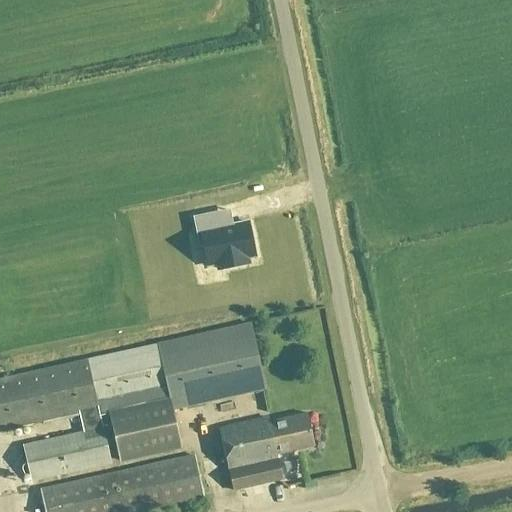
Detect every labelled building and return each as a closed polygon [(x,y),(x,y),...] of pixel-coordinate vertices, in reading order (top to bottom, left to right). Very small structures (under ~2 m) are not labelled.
[(226,223),(222,206),(198,211),(204,242),(208,241),(212,262),(230,258),(231,264),(255,259),(253,253),(262,252),(254,217),(226,223)] [(251,325),(157,345),(0,378),(0,430),(79,413),(83,433),(21,446),(29,484),(109,466),(98,417),(109,415),(119,461),(179,448),(171,412),(265,392),(251,325)] [(266,422),(265,418),(218,429),(232,490),(282,479),(276,454),(313,446),(306,413),(266,422)] [(133,511),(203,496),(195,457),(39,491),(44,511),(133,511)] [(212,493),(226,492),(224,465),(210,466),(212,493)]
